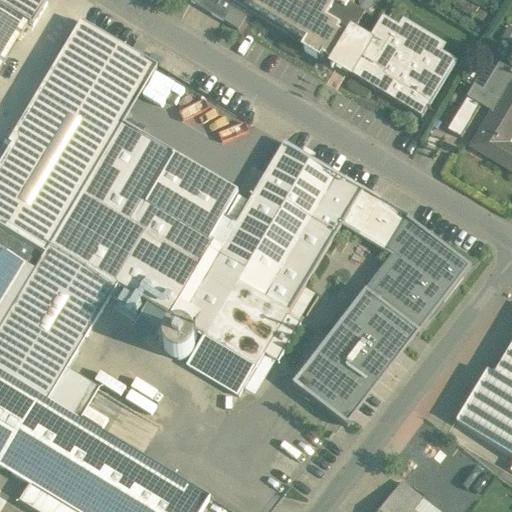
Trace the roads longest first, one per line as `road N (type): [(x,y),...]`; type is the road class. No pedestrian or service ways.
road 1 (residential): [(125,0),(511,234)]
road 2 (residential): [(317,511),(511,259)]
